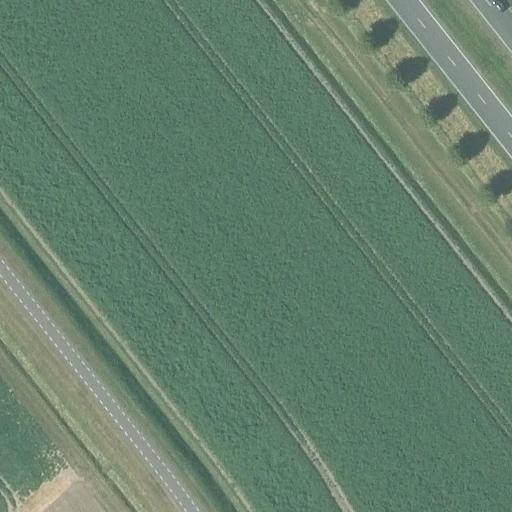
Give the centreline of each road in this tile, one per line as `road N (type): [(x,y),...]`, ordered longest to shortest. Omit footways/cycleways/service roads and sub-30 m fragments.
road 1 (unclassified): [(190,511),(0,267)]
road 2 (trunk): [(402,0),(511,138)]
